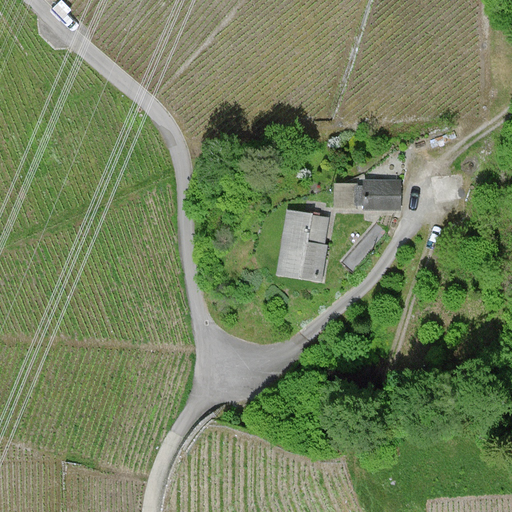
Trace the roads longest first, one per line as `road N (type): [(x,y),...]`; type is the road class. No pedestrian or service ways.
road 1 (unclassified): [(34,0),(148,103),(175,138),(199,314),(224,362)]
road 2 (track): [(224,362),(171,445),(151,511)]
